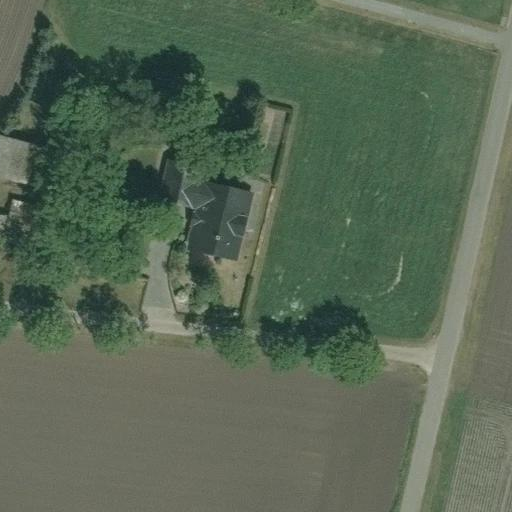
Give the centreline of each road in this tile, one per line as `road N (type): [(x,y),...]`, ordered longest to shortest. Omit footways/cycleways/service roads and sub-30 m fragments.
road 1 (residential): [(405,511),(511,67)]
road 2 (track): [(0,311),(440,361)]
